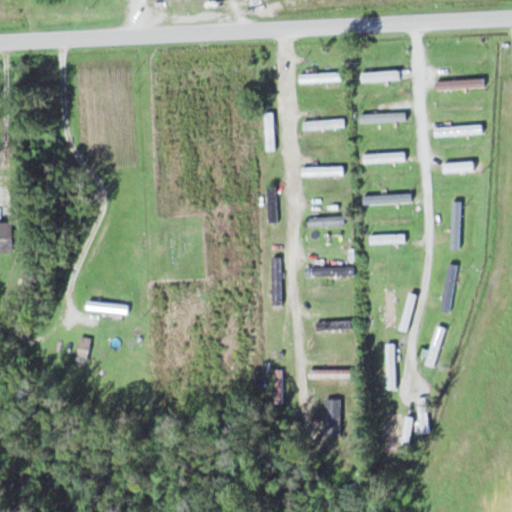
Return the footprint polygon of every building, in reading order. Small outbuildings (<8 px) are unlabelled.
[(337,72),(305,72),(305,82),(337,82),(337,72)] [(437,79),(437,87),(485,87),(485,79),(437,79)] [(275,111),(265,111),(265,150),(275,150),(275,111)] [(407,121),(407,111),(361,111),(361,121),(407,121)] [(308,128),(339,128),(339,118),(308,118),(308,128)] [(435,124),(435,134),(484,134),(484,124),(435,124)] [(363,161),(407,161),(407,152),(363,152),(363,161)] [(483,161),(445,161),(445,170),(483,170),(483,161)] [(341,175),(341,166),(308,166),(308,175),(341,175)] [(278,222),(277,186),(267,186),(268,222),(278,222)] [(413,193),(364,193),(364,202),(413,202),(413,193)] [(461,200),(452,200),(452,248),(461,248),(461,200)] [(309,215),(309,225),(346,225),(346,215),(309,215)] [(0,250),(14,251),(14,221),(0,221),(0,250)] [(370,243),(407,243),(407,233),(370,233),(370,243)] [(273,304),(283,304),(283,256),(273,256),(273,304)] [(443,310),(452,311),(457,263),(447,262),(443,310)] [(350,274),(350,266),(312,266),(312,274),(350,274)] [(385,289),(385,325),(395,325),(395,289),(385,289)] [(87,309),(129,313),(130,303),(88,299),(87,309)] [(353,319),(317,319),(317,329),(353,329),(353,319)] [(435,366),(448,327),(438,324),(425,363),(435,366)] [(89,357),(93,337),(82,335),(78,355),(89,357)] [(396,342),(386,342),(386,388),(396,388),(396,342)] [(356,368),(317,368),(317,376),(356,376),(356,368)] [(333,402),(333,437),(342,437),(342,402),(333,402)] [(388,450),(399,450),(399,414),(388,414),(388,450)]
